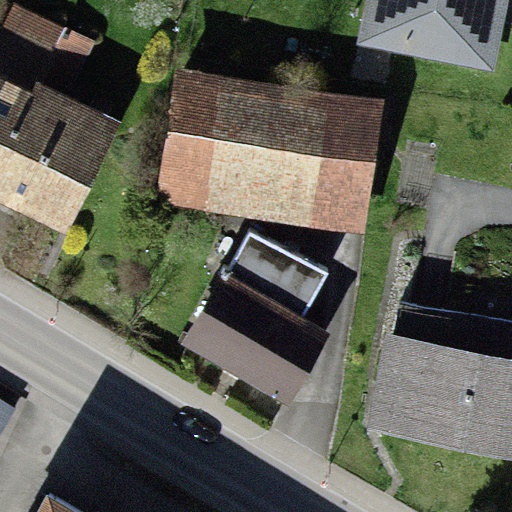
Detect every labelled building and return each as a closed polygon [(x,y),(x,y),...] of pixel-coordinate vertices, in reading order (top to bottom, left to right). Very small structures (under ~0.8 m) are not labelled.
[(511,38),(511,0),(300,0),(298,9),(509,54),(511,38)] [(0,25),(0,92),(59,119),(87,58),(2,21),(0,25)] [(376,118),(188,89),(169,213),(357,242),(376,118)] [(0,92),(0,212),(66,241),(110,142),(59,119),(0,92)] [(234,300),(299,341),(330,294),(264,252),(234,300)] [(234,300),(194,362),(284,419),(324,357),(299,341),(234,300)] [(511,338),(401,318),(393,357),(511,380),(511,338)] [(511,380),(393,357),(377,442),(511,467),(511,380)]
